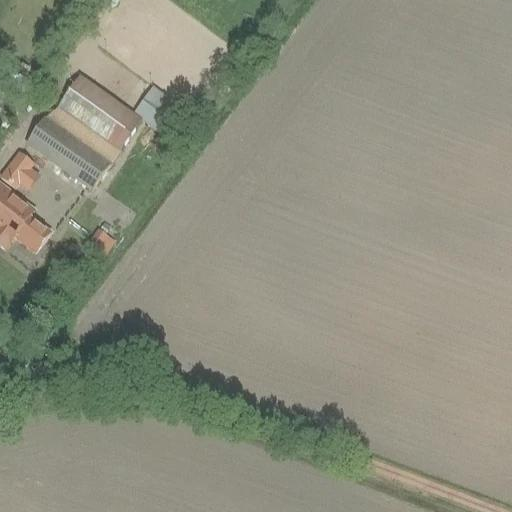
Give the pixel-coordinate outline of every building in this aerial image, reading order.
[(81,79),(49,122),(112,168),(143,124),(81,79)] [(167,99),(147,126),(167,140),(186,113),(167,99)] [(46,120),(26,147),(92,195),(112,168),(46,120)] [(34,168),(19,156),(0,180),(16,192),(34,168)] [(0,248),(5,252),(15,239),(37,255),(51,237),(30,221),(35,215),(0,188),(0,248)] [(47,318),(61,299),(47,288),(33,307),(47,318)]
